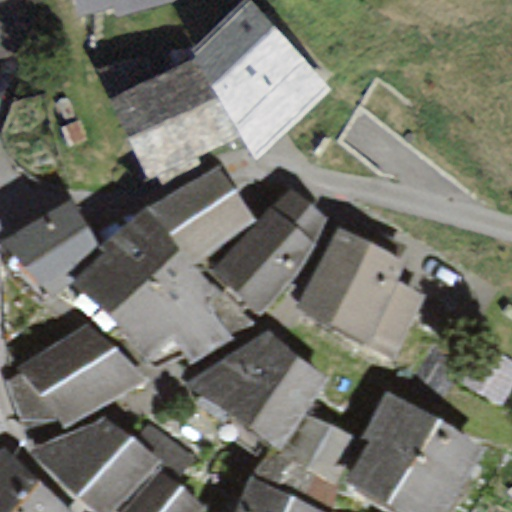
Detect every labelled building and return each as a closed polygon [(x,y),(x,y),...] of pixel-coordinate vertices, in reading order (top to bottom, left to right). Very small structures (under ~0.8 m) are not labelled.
[(0,0),(0,53),(36,48),(27,0),(0,0)] [(171,0),(56,0),(70,43),(174,8),(171,0)] [(229,0),(221,0),(166,52),(251,141),(311,84),(229,0)] [(173,66),(88,93),(113,172),(199,144),(173,66)] [(214,163),(147,206),(196,265),(257,217),(214,163)] [(5,242),(38,287),(99,243),(67,198),(5,242)] [(232,333),(206,301),(217,291),(196,265),(147,206),(72,280),(148,363),(176,341),(194,363),(232,333)] [(259,312),(314,245),(270,209),(215,276),(259,312)] [(379,278),(321,250),(285,323),(373,366),(398,313),(369,299),(379,278)] [(61,340),(7,381),(41,425),(95,384),(61,340)] [(305,391),(242,347),(172,411),(254,466),(305,391)] [(436,511),(464,465),(363,406),(300,511),(436,511)] [(83,423),(25,484),(55,511),(111,511),(143,480),(83,423)] [(274,454),(255,483),(296,506),(312,477),(274,454)] [(32,511),(0,480),(0,511),(32,511)] [(165,511),(141,492),(124,511),(165,511)] [(257,511),(226,498),(219,511),(257,511)]
